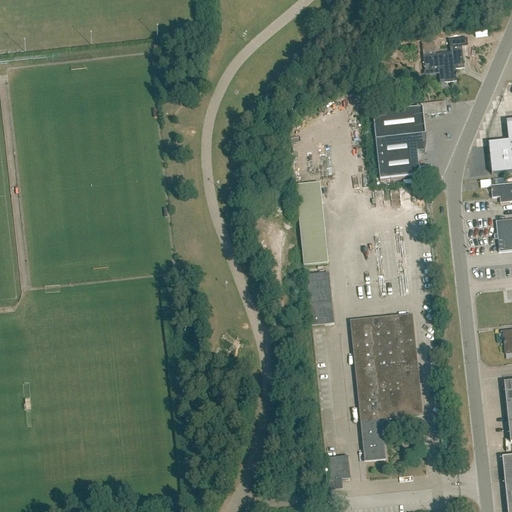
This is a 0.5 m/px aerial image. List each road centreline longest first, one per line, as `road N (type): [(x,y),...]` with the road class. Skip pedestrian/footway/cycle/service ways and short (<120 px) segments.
road 1 (unclassified): [(488,511),(456,167),(511,35)]
road 2 (unknown): [(433,482),(370,487),(356,478),(341,394),(338,300)]
road 3 (unknown): [(338,300),(341,211),(406,221),(419,301)]
road 4 (unknown): [(419,301),(433,482)]
